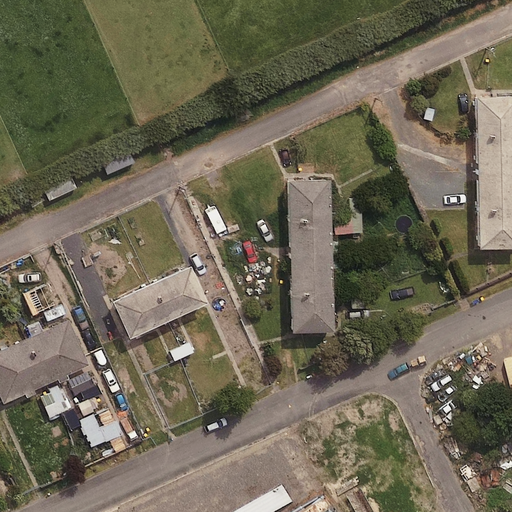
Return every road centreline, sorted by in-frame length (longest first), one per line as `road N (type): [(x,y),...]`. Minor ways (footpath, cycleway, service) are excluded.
road 1 (residential): [(0,246),(511,18)]
road 2 (unclassified): [(61,511),(511,305)]
